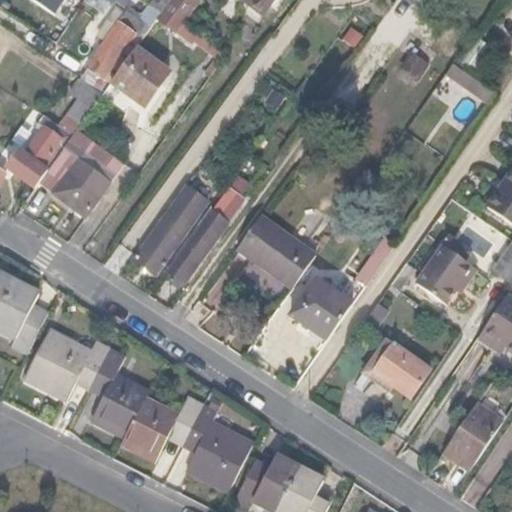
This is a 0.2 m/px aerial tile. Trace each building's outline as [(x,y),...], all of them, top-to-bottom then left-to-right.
[(68,0),(33,0),(58,16),(68,0)] [(112,0),(88,0),(87,1),(106,14),(114,1),(112,0)] [(112,0),(114,1),(129,10),(134,0),(112,0)] [(153,0),(149,6),(163,15),(166,11),(171,2),(173,0),(153,0)] [(205,2),(204,0),(173,0),(171,2),(193,18),(205,2)] [(277,0),(242,0),(266,17),(277,0)] [(187,26),(193,18),(171,2),(166,11),(163,15),(159,21),(178,35),(181,35),(195,46),(197,43),(201,36),(187,26)] [(82,82),(104,97),(107,94),(139,48),(159,21),(163,15),(149,6),(148,6),(137,22),(127,14),(108,43),(82,82)] [(98,36),(108,43),(127,14),(118,7),(98,36)] [(365,37),(352,28),(343,41),(356,50),(365,37)] [(228,56),(201,36),(197,43),(224,62),(228,56)] [(174,75),(139,48),(107,94),(122,105),(130,94),(149,108),(174,75)] [(430,68),(413,56),(405,68),(422,79),(430,68)] [(496,94),(452,63),(444,75),(488,106),(496,94)] [(71,116),(84,126),(104,97),(82,82),(73,96),(81,102),(71,116)] [(286,98),(274,89),(265,102),(278,111),(286,98)] [(62,129),(75,138),(81,129),(84,126),(71,116),(62,129)] [(6,168),(38,190),(43,182),(71,144),(43,125),(23,153),(19,149),(6,168)] [(75,138),(71,144),(43,182),(89,215),(113,181),(106,176),(82,159),(95,140),(81,129),(75,138)] [(95,140),(82,159),(106,176),(120,159),(95,140)] [(511,177),(488,211),(509,227),(511,223),(511,177)] [(215,195),(193,179),(158,227),(165,232),(149,255),(163,265),(184,236),(180,233),(189,222),(193,225),(215,195)] [(246,200),(229,188),(188,244),(191,246),(173,273),(186,282),(218,238),(217,236),(246,200)] [(329,239),(276,203),(252,236),(304,273),(329,239)] [(463,261),(470,251),(450,236),(415,284),(445,305),(461,282),(466,285),(476,271),(463,261)] [(385,238),(356,279),(367,287),(396,246),(385,238)] [(511,246),(493,274),(511,287),(511,246)] [(408,266),(390,291),(398,297),(416,272),(408,266)] [(0,316),(14,287),(0,280),(0,316)] [(293,314),(329,340),(354,306),(318,280),(293,314)] [(37,299),(14,287),(0,316),(0,335),(16,343),(12,352),(27,359),(48,316),(34,309),(37,299)] [(497,346),(511,356),(511,354),(511,300),(508,298),(479,340),(495,350),(497,346)] [(379,306),(366,325),(378,334),(391,314),(379,306)] [(375,371),(396,342),(387,336),(362,372),(390,391),(395,385),(375,371)] [(75,390),(88,396),(109,354),(96,348),(91,359),(49,339),(26,382),(67,404),(75,390)] [(395,385),(411,396),(432,368),(396,342),(375,371),(395,385)] [(94,427),(126,444),(145,406),(148,399),(115,384),(126,362),(109,354),(88,396),(104,405),(94,427)] [(145,406),(126,444),(123,448),(155,466),(167,445),(183,454),(205,411),(188,402),(176,422),(145,406)] [(505,421),(479,403),(445,452),(460,462),(467,452),(479,460),(505,421)] [(188,474),(229,495),(253,450),(212,429),(218,417),(205,411),(183,454),(195,460),(188,474)] [(252,511),(255,506),(267,511),(280,511),(299,475),(277,464),(272,473),(258,467),(237,507),(246,511),(252,511)] [(299,475),(280,511),(328,511),(332,505),(319,497),(323,487),(299,475)]
